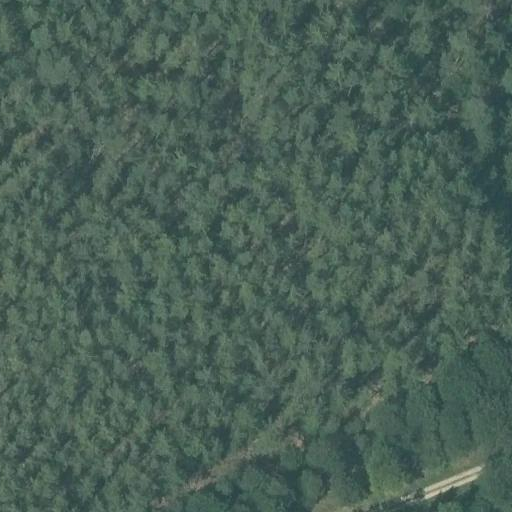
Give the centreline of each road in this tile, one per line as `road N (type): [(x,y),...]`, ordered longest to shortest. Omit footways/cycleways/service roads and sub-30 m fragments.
road 1 (track): [(367,0),(511,265)]
road 2 (track): [(383,511),(511,458)]
